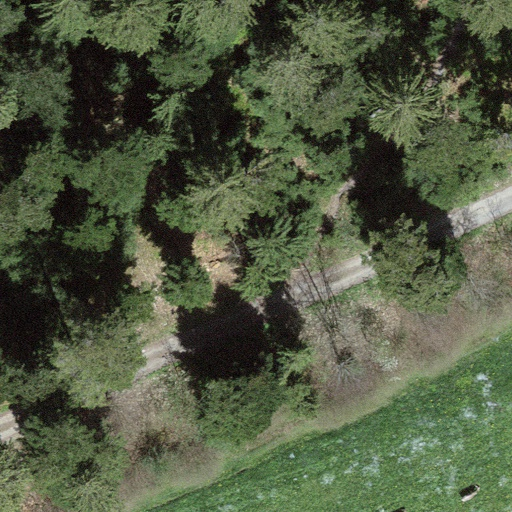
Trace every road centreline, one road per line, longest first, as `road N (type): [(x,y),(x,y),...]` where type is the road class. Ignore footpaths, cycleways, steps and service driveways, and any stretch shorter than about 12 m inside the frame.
road 1 (track): [(305,287),(0,420)]
road 2 (track): [(305,287),(511,182)]
